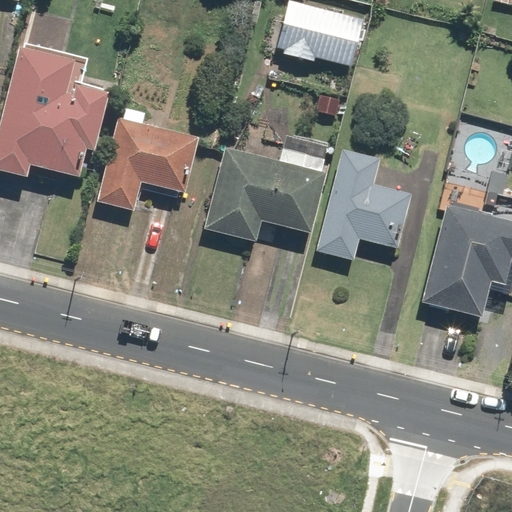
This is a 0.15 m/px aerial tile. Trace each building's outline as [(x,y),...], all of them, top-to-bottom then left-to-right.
[(287,3),(275,50),(343,66),(354,19),(287,3)] [(42,56),(42,57),(12,50),(0,100),(0,174),(20,179),(23,168),(72,179),(78,152),(89,154),(100,98),(62,90),(69,64),(42,56)] [(341,101),(319,93),(312,112),(335,120),(341,101)] [(101,178),(95,205),(130,214),(136,187),(175,197),(190,141),(116,122),(101,178)] [(203,209),(205,209),(199,234),(250,247),(257,222),(303,234),(318,176),(218,151),(203,209)] [(336,155),(312,252),(352,262),(357,244),(392,252),(404,201),(364,191),(370,164),(336,155)] [(439,211),(414,303),(475,320),(485,283),(499,288),(506,263),(511,264),(511,229),(486,222),(486,224),(439,211)]
